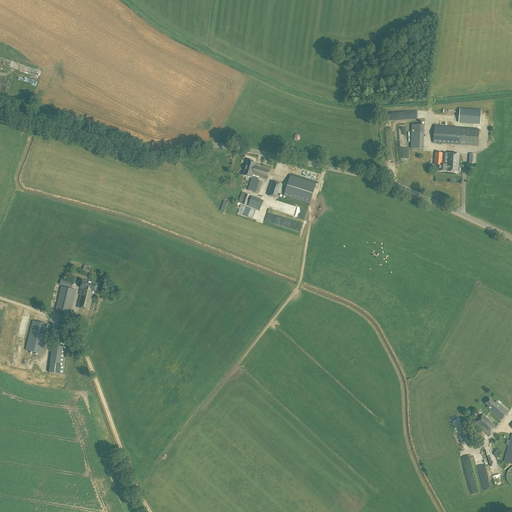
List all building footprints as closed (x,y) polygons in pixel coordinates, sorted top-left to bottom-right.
[(459,109),(458,123),(479,125),(480,110),(459,109)] [(423,149),(424,125),(411,124),(410,149),(423,149)] [(477,146),(479,129),(434,126),(433,143),(477,146)] [(441,165),(438,165),(438,171),(458,172),(459,154),(442,153),(441,165)] [(252,175),(258,177),(267,180),(270,168),(255,164),(255,163),(248,160),(243,175),(251,178),(252,175)] [(257,181),(258,177),(252,175),(251,178),(247,190),(258,193),(259,190),(258,189),(261,182),(257,181)] [(309,204),(316,183),(290,175),(284,196),(309,204)] [(278,198),(282,185),(271,181),(267,195),(278,198)] [(246,205),(250,195),(242,193),(238,202),(246,205)] [(245,207),(243,211),(245,212),(245,214),(257,217),(257,218),(259,218),(261,211),(245,207)] [(71,288),(73,282),(61,279),(59,285),(71,288)] [(96,292),(98,284),(82,280),(80,288),(81,288),(79,295),(80,295),(77,307),(89,310),(94,292),(96,292)] [(70,314),(76,290),(61,286),(55,311),(70,314)] [(82,331),(89,325),(81,315),(74,321),(82,331)] [(42,354),(49,325),(32,321),(26,350),(42,354)] [(63,374),(67,342),(53,341),(49,373),(63,374)] [(496,403),(490,398),(485,403),(488,406),(486,407),(490,410),(489,410),(501,420),(508,412),(497,402),(496,403)] [(488,435),(496,427),(483,415),(475,423),(488,435)] [(449,447),(453,446),(452,443),(455,442),(453,435),(446,437),(449,447)]
